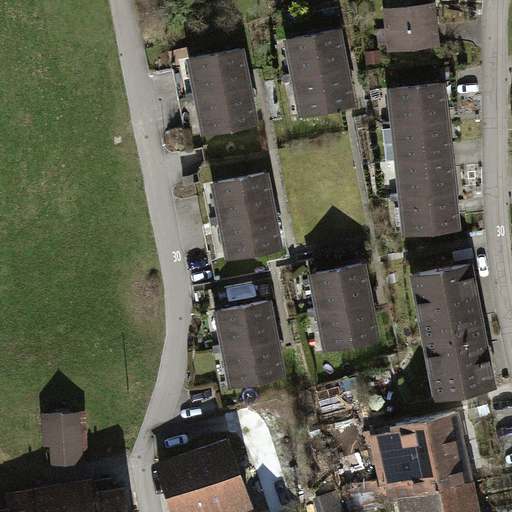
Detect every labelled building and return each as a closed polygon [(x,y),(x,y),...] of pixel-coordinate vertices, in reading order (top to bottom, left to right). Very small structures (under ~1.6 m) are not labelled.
[(437,4),(384,9),(388,52),(441,47),(437,4)] [(342,28),(282,40),(296,114),(357,102),(342,28)] [(243,46),(183,57),(197,132),(257,120),(243,46)] [(386,94),(391,130),(452,122),(448,86),(386,94)] [(391,130),(395,166),(457,159),(452,122),(391,130)] [(395,166),(399,202),(461,195),(457,159),(395,166)] [(276,175),(208,188),(221,261),(289,249),(276,175)] [(399,202),(404,238),(466,231),(461,195),(399,202)] [(478,264),(408,275),(428,397),(497,386),(478,264)] [(368,266),(305,278),(319,352),(382,341),(368,266)] [(276,299),(214,309),(227,389),(289,379),(276,299)] [(463,413),(370,433),(384,497),(393,495),(478,478),(463,413)] [(44,416),(46,464),(87,463),(85,414),(44,416)] [(173,511),(250,511),(258,508),(232,436),(157,465),(173,511)] [(0,511),(140,511),(136,483),(99,489),(98,478),(8,492),(10,507),(0,509),(0,511)] [(484,511),(478,478),(393,495),(396,511),(484,511)]
